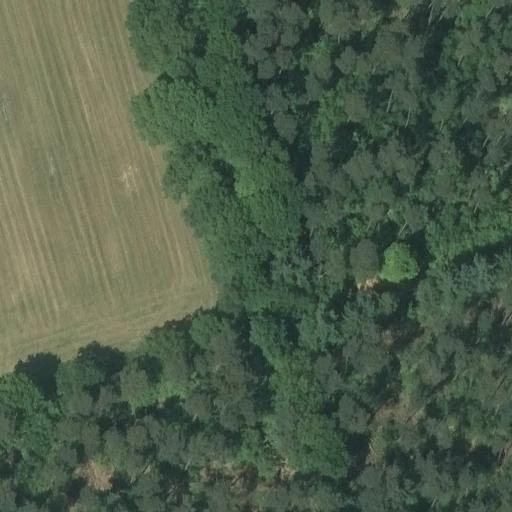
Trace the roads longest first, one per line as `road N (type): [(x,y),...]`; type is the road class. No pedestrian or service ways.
road 1 (track): [(274,338),(0,420)]
road 2 (track): [(511,256),(274,338)]
